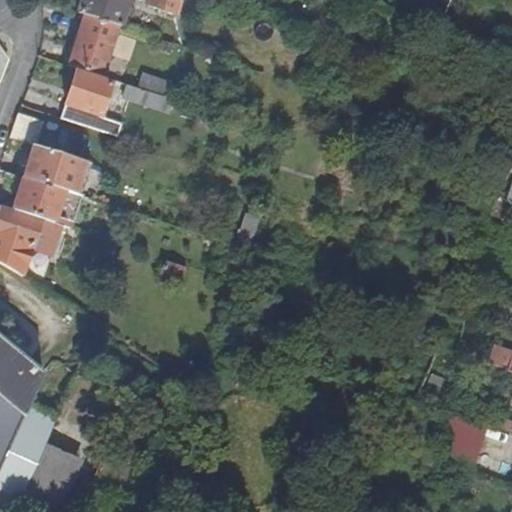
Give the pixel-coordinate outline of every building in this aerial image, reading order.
[(78,0),(75,11),(83,14),(115,24),(119,25),(123,11),(130,14),(133,7),(125,5),(126,0),(78,0)] [(179,0),(146,0),(145,3),(175,14),(179,0)] [(438,23),(445,0),(429,0),(424,18),(438,23)] [(83,14),(67,64),(99,75),(115,24),(83,14)] [(74,70),(58,116),(116,135),(120,122),(98,115),(109,82),(74,70)] [(136,87),(162,95),(166,81),(141,73),(136,87)] [(136,87),(125,83),(121,94),(165,109),(170,98),(162,95),(136,87)] [(45,123),(16,116),(9,136),(31,144),(37,146),(45,123)] [(89,162),(37,146),(31,144),(21,176),(63,190),(80,195),(89,162)] [(21,176),(15,174),(11,190),(16,191),(11,209),(54,222),(63,190),(21,176)] [(490,201),(495,179),(478,174),(472,195),(490,201)] [(479,210),(487,212),(490,201),(472,195),(469,206),(479,210)] [(0,262),(41,287),(60,224),(54,222),(11,209),(0,205),(0,262)] [(482,236),(486,219),(487,212),(479,210),(474,234),(482,236)] [(260,217),(246,212),(236,245),(250,250),(260,217)] [(376,222),(367,249),(381,254),(390,256),(394,244),(388,241),(392,228),(376,222)] [(472,241),(470,248),(479,250),(480,244),(472,241)] [(390,256),(381,254),(380,260),(388,263),(390,256)] [(174,284),(181,263),(170,260),(163,281),(174,284)] [(0,337),(0,467),(29,404),(41,373),(0,337)] [(511,349),(497,344),(492,361),(511,368),(511,349)] [(419,395),(419,449),(437,456),(440,402),(419,395)] [(444,457),(475,468),(492,420),(451,406),(440,402),(437,456),(443,458),(444,457)] [(56,414),(29,404),(0,467),(0,511),(12,511),(18,500),(43,443),(56,414)] [(61,511),(84,460),(43,443),(18,500),(44,511),(61,511)]
